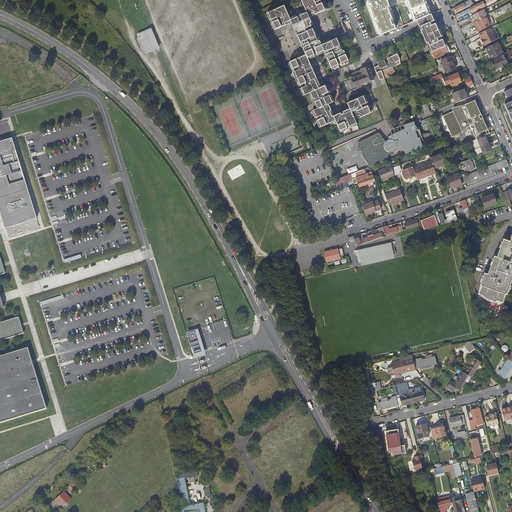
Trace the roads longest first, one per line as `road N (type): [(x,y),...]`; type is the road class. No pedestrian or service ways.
road 1 (secondary): [(377,511),(203,201),(154,129),(82,63),(0,16)]
road 2 (unknown): [(342,234),(336,213),(250,239),(120,8)]
road 3 (residential): [(299,249),(511,177)]
road 4 (residential): [(370,423),(511,387)]
road 5 (residential): [(342,0),(364,45),(444,10)]
